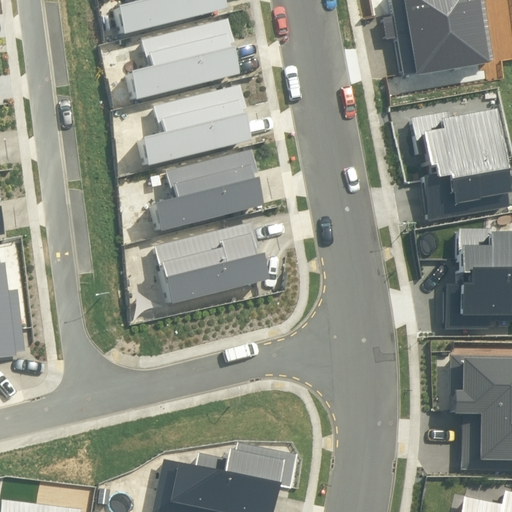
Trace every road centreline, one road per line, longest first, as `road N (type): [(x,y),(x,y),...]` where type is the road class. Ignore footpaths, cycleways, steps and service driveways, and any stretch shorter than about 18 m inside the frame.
road 1 (residential): [(78,412),(19,0)]
road 2 (residential): [(344,333),(286,0)]
road 3 (residential): [(78,412),(344,333)]
road 4 (residential): [(350,511),(357,381),(344,333)]
